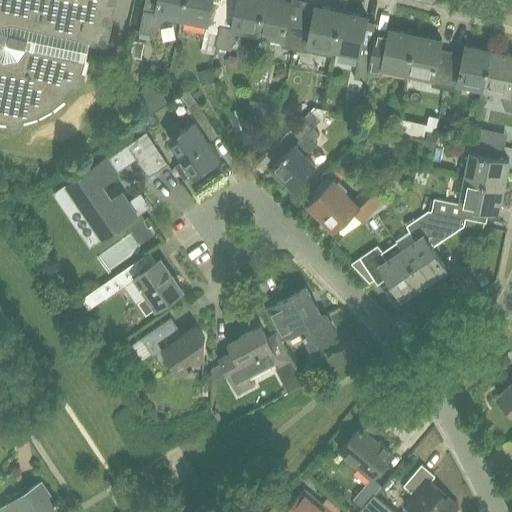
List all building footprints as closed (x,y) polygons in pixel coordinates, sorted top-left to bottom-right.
[(109,41),(117,1),(117,0),(0,0),(0,117),(8,118),(8,120),(9,121),(10,123),(11,124),(13,125),(14,126),(16,126),(18,125),(19,125),(20,124),(22,123),(23,122),(23,121),(24,120),(24,118),(24,117),(39,113),(54,105),(65,96),(75,84),(76,85),(77,85),(79,85),(80,85),(82,84),(83,84),(84,83),(85,82),(86,80),(87,79),(87,78),(87,77),(87,76),(87,75),(86,73),(85,72),(84,70),(83,69),(87,56),(90,45),(91,38),(109,41)] [(186,1),(185,0),(146,0),(140,33),(154,36),(168,14),(182,17),(186,1)] [(225,1),(225,0),(185,0),(186,1),(182,17),(208,23),(202,50),(214,52),(216,46),(225,1)] [(265,1),(264,0),(225,0),(225,1),(216,46),(230,49),(242,30),(258,33),(265,1)] [(294,49),(304,2),(293,0),(264,0),(265,1),(258,33),(284,38),(282,46),(294,49)] [(334,49),(342,10),(304,2),(294,49),(332,57),(334,49)] [(376,36),(378,28),(366,25),(368,15),(342,10),(334,49),(359,54),(355,77),(367,80),(368,72),(376,36)] [(408,72),(416,33),(390,28),(388,38),(376,36),(368,72),(381,75),(383,67),(408,72)] [(444,88),(452,51),(440,49),(442,39),(416,33),(408,72),(434,78),(432,85),(444,88)] [(142,57),(145,42),(134,40),(133,48),(131,55),(139,57),(142,57)] [(484,88),(492,49),(466,44),(464,54),(452,51),(444,88),(457,90),(458,83),(484,88)] [(511,53),(492,49),(484,88),(499,91),(506,109),(511,110),(511,53)] [(214,79),(211,67),(199,70),(202,85),(215,81),(214,79)] [(167,101),(161,92),(145,103),(151,112),(167,101)] [(195,121),(170,138),(195,174),(220,157),(205,134),(215,127),(198,102),(187,110),(195,121)] [(265,126),(268,109),(253,106),(253,108),(250,124),(265,126)] [(314,106),(311,109),(321,119),(331,110),(314,106)] [(245,115),(242,107),(229,111),(235,129),(236,131),(249,126),(245,115)] [(301,139),(308,132),(313,127),(321,119),(311,109),(291,129),(301,138),(301,139)] [(428,123),(426,129),(436,131),(439,117),(429,115),(428,123)] [(318,142),(315,139),(320,134),(313,127),(308,132),(301,139),(301,138),(269,169),(280,181),(285,177),(294,187),(316,165),(305,155),(318,142)] [(149,176),(169,163),(147,131),(105,160),(105,159),(64,187),(65,188),(53,195),(74,226),(86,218),(92,227),(96,224),(103,234),(131,215),(133,218),(147,208),(138,194),(128,201),(123,193),(111,201),(99,184),(136,158),(149,176)] [(466,177),(504,185),(510,159),(500,157),(502,145),(466,138),(463,150),(471,152),(466,177)] [(342,160),(330,170),(334,174),(339,180),(351,169),(343,162),(342,160)] [(432,210),(466,217),(487,222),(489,209),(499,211),(504,185),(466,177),(460,203),(435,198),(432,210)] [(337,227),(344,234),(388,205),(369,185),(354,200),(334,179),(309,203),(335,229),(337,227)] [(415,240),(402,249),(424,282),(446,267),(429,241),(438,235),(442,240),(464,225),(466,217),(432,210),(432,211),(429,210),(407,225),(415,240)] [(424,282),(402,249),(389,258),(378,245),(360,257),(375,278),(385,271),(402,297),(424,282)] [(152,264),(145,254),(98,286),(105,296),(125,283),(126,283),(128,282),(140,300),(138,302),(146,314),(183,289),(161,258),(152,264)] [(484,271),(476,277),(482,286),(490,281),(484,271)] [(263,303),(278,331),(290,355),(291,354),(282,338),(303,326),(312,344),(336,331),(326,314),(322,316),(307,287),(277,302),(275,297),(263,303)] [(142,358),(151,351),(153,355),(162,349),(179,374),(190,367),(190,368),(195,365),(194,364),(205,357),(205,338),(197,325),(180,336),(168,319),(132,343),(142,358)] [(290,355),(278,331),(267,336),(261,325),(229,342),(235,352),(222,359),(224,364),(216,368),(215,382),(230,375),(239,393),(253,386),(248,375),(278,359),(283,370),(295,364),(290,355)] [(353,344),(341,350),(347,361),(359,355),(353,344)] [(130,357),(123,346),(112,353),(115,359),(119,364),(130,357)] [(511,383),(499,396),(511,409),(511,383)] [(373,477),(393,453),(372,435),(383,422),(387,426),(394,418),(375,401),(341,441),(344,444),(340,449),(373,477)] [(436,475),(422,463),(404,484),(413,492),(404,503),(415,511),(452,511),(459,505),(431,481),(436,475)] [(27,485),(29,488),(0,507),(0,511),(55,511),(61,508),(57,502),(59,501),(57,498),(55,500),(41,479),(30,487),(28,484),(27,485)] [(332,511),(305,488),(284,511),(332,511)] [(375,493),(359,511),(396,511),(375,493)]
